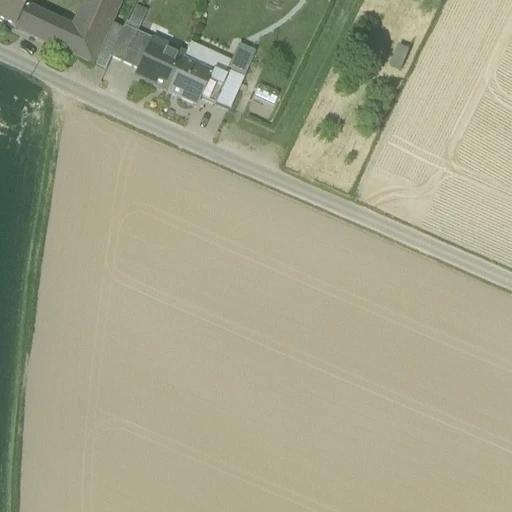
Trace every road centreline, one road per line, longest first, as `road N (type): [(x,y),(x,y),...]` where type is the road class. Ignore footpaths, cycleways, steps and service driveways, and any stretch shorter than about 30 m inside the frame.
road 1 (unclassified): [(0,52),(511,287)]
road 2 (track): [(49,79),(10,511)]
